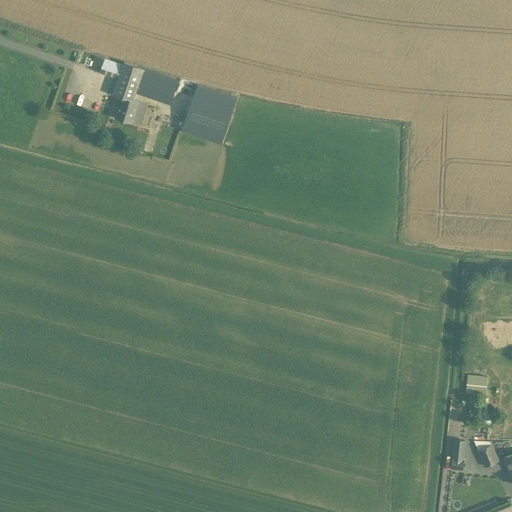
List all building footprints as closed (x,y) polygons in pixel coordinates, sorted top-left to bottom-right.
[(95,55),(90,68),(100,72),(118,79),(113,95),(121,98),(115,117),(132,123),(142,125),(148,104),(143,103),(139,102),(134,100),(136,93),(171,105),(178,85),(179,81),(144,69),(124,61),(123,64),(105,58),(105,59),(95,55)] [(182,129),(221,143),(237,98),(197,84),(182,129)] [(465,393),(486,395),(488,377),(467,374),(465,393)] [(451,469),(463,470),(464,458),(466,440),(455,439),(453,457),(452,457),(451,469)] [(498,461),(491,445),(489,441),(474,440),(479,451),(485,466),(498,461)]
